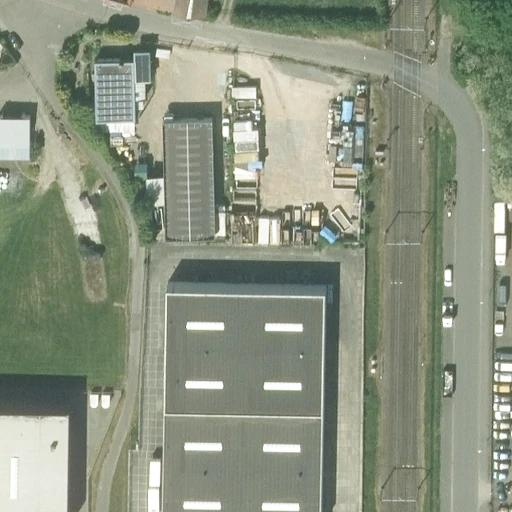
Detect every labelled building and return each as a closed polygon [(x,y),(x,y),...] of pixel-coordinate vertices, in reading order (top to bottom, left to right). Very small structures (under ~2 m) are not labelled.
[(208,0),(132,0),(177,10),(207,14),(208,0)] [(135,117),(134,58),(95,59),(97,117),(135,117)] [(0,155),(29,155),(29,115),(0,115),(0,155)] [(168,234),(216,232),(212,116),(164,118),(168,234)] [(167,282),(165,404),(163,511),(321,511),(326,285),(167,282)] [(0,511),(69,511),(71,401),(0,400),(0,511)]
